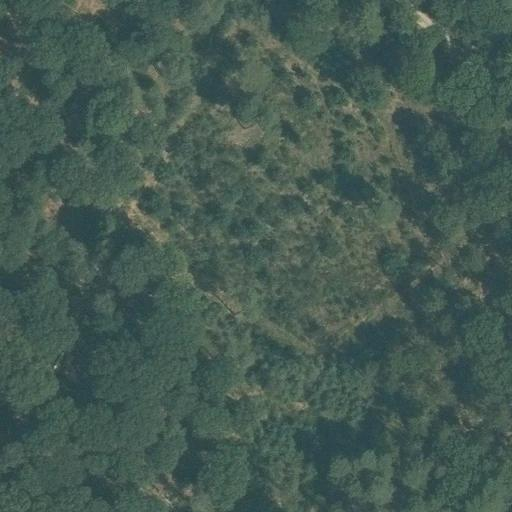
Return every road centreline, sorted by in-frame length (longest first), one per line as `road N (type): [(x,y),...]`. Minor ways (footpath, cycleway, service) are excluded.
road 1 (track): [(392,0),(511,110)]
road 2 (track): [(64,0),(0,102)]
